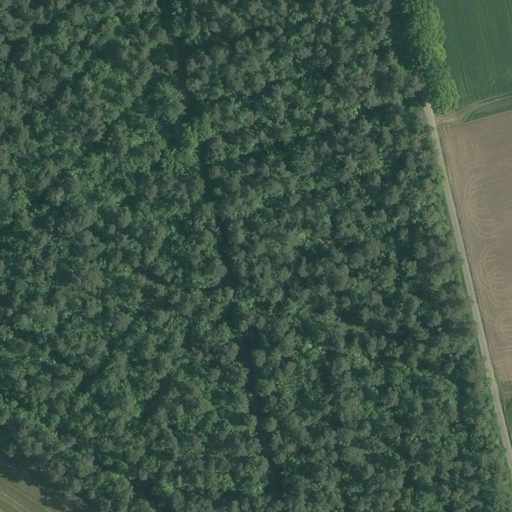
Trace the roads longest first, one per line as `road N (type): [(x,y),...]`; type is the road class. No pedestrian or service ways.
road 1 (track): [(282,511),(164,0)]
road 2 (unclassified): [(511,470),(400,0)]
